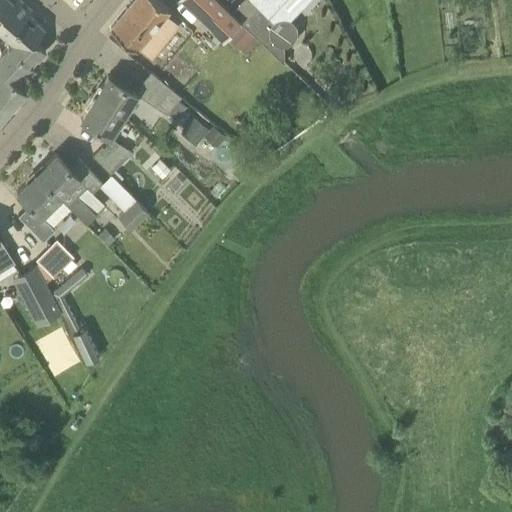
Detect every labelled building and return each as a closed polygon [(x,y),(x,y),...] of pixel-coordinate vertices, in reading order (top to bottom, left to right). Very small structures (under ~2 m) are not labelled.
[(0,0),(0,11),(10,0),(0,0)] [(0,31),(6,37),(28,13),(32,9),(21,0),(10,0),(0,11),(0,31)] [(149,55),(177,22),(164,12),(168,7),(158,0),(131,0),(110,27),(135,48),(137,45),(149,55)] [(220,0),(186,0),(221,35),(238,18),(220,0)] [(275,20),(273,22),(268,17),(284,0),(250,0),(256,6),(240,23),(272,54),(280,45),(283,45),(286,45),(288,44),(291,43),(293,41),(295,39),(296,37),(297,34),(297,31),(297,28),(296,26),(294,23),(293,21),(291,20),(288,18),(285,18),(283,17),(280,18),(275,20)] [(6,41),(38,39),(38,35),(44,28),(28,13),(6,37),(6,41)] [(31,66),(45,50),(39,43),(38,39),(6,41),(7,45),(31,66)] [(36,70),(31,66),(7,45),(0,52),(0,68),(1,68),(21,86),(36,70)] [(26,90),(21,86),(1,68),(0,68),(0,96),(11,107),(26,90)] [(176,119),(186,105),(178,99),(181,96),(151,71),(142,81),(142,82),(135,93),(167,113),(168,113),(176,119)] [(122,113),(135,92),(108,75),(95,96),(122,113)] [(0,119),(11,107),(0,96),(0,119)] [(108,136),(122,113),(95,96),(81,119),(108,136)] [(193,116),(184,127),(200,140),(203,136),(209,129),(193,116)] [(132,151),(113,139),(104,148),(102,146),(93,154),(110,173),(132,151)] [(86,187),(92,192),(102,181),(78,157),(69,166),(56,153),(37,171),(61,196),(86,222),(96,214),(77,195),(86,187)] [(160,158),(151,167),(162,178),(170,169),(160,158)] [(18,215),(44,242),(55,230),(41,216),(61,196),(37,171),(16,192),(29,204),(18,215)] [(148,212),(135,198),(117,215),(131,229),(148,212)] [(104,227),(97,234),(108,245),(115,238),(104,227)] [(51,276),(73,255),(55,237),(34,258),(51,276)] [(0,272),(13,265),(0,242),(0,272)] [(17,272),(32,300),(48,291),(33,263),(17,272)] [(79,329),(63,295),(88,275),(81,267),(50,293),(71,332),(86,361),(98,355),(84,326),(79,329)]
